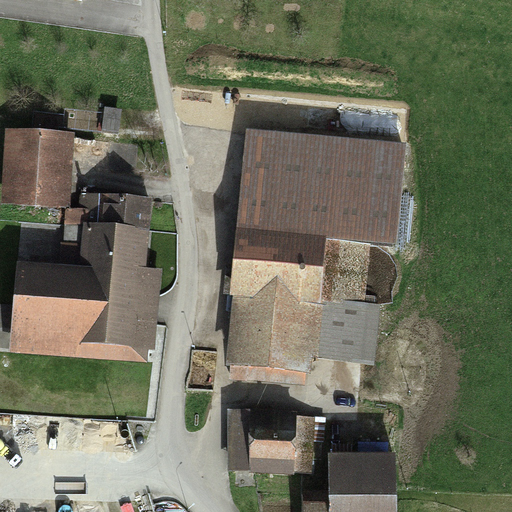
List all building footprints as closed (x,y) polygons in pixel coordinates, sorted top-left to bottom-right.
[(0,136),(0,205),(59,208),(62,139),(0,136)] [(237,185),(221,374),(302,381),(304,355),(365,361),(370,300),(359,299),(364,247),(314,242),(318,192),(237,185)] [(6,270),(3,351),(146,356),(149,275),(140,275),(143,201),(75,199),(74,225),(60,225),(60,247),(75,248),(74,272),(6,270)] [(225,417),(224,471),(304,472),(305,418),(225,417)] [(383,511),(384,460),(323,459),(323,493),(297,493),(296,511),(383,511)]
